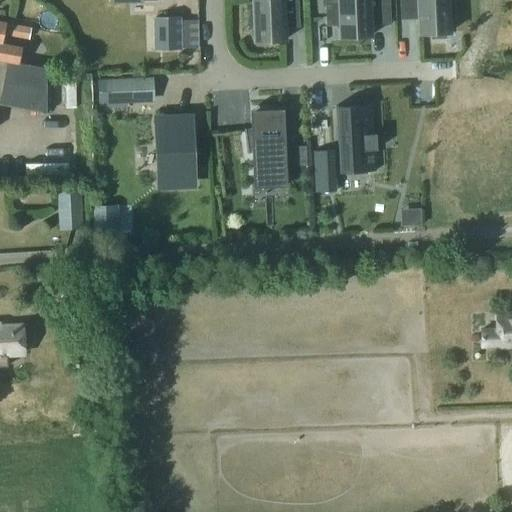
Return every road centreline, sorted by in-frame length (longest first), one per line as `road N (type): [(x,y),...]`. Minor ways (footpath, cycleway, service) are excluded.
road 1 (residential): [(511,233),(0,263)]
road 2 (residential): [(213,0),(219,64),(245,80),(445,70)]
